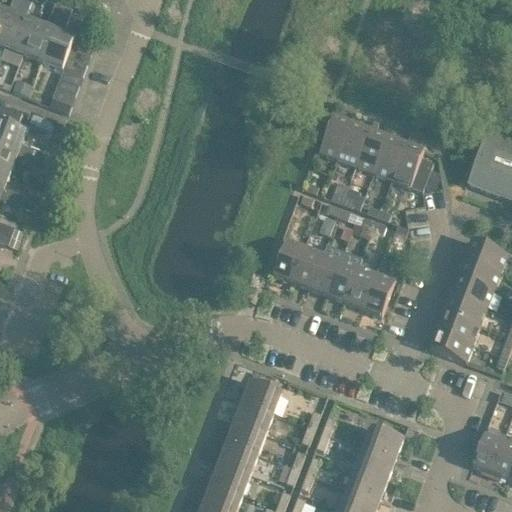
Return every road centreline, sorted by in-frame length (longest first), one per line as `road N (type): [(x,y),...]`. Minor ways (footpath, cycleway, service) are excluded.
road 1 (residential): [(154,0),(86,203),(91,240),(135,351)]
road 2 (residential): [(135,351),(245,325),(399,380)]
road 3 (residential): [(399,380),(441,264),(433,197)]
road 4 (residential): [(399,380),(464,406),(431,500)]
road 5 (residential): [(135,351),(0,413)]
